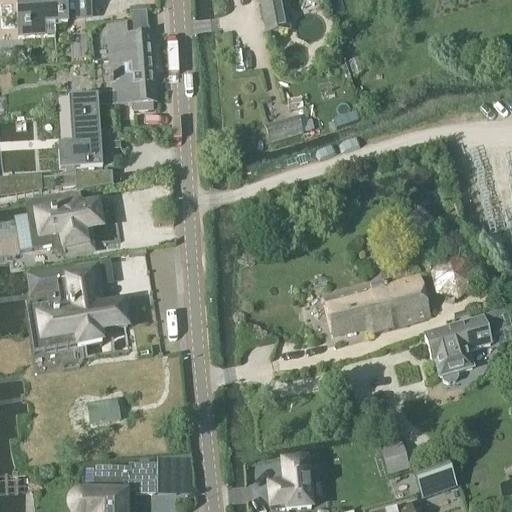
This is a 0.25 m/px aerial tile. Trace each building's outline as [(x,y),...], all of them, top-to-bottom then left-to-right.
[(19,42),(56,39),(55,26),(67,25),(66,18),(90,16),(89,0),(51,0),(52,3),(16,5),(19,42)] [(259,0),(267,35),(289,31),(287,16),(284,16),(281,0),(259,0)] [(132,38),(131,28),(122,29),(106,30),(108,63),(91,64),(91,65),(108,64),(109,79),(107,79),(108,87),(109,87),(110,97),(99,98),(100,110),(106,109),(157,106),(153,37),(132,38)] [(43,109),(59,108),(58,97),(43,98),(43,109)] [(100,110),(70,111),(73,151),(60,151),(59,152),(61,184),(44,185),(44,187),(28,188),(29,204),(111,190),(111,189),(133,186),(132,163),(110,164),(106,109),(100,110)] [(267,146),(301,137),(296,118),(262,127),(267,146)] [(57,214),(26,219),(31,252),(53,249),(54,256),(88,250),(85,235),(101,232),(97,208),(81,211),(79,197),(55,201),(57,214)] [(458,301),(473,286),(468,266),(447,259),(431,274),(437,295),(458,301)] [(99,331),(109,329),(109,334),(126,331),(122,307),(105,310),(105,311),(95,313),(89,270),(65,274),(70,307),(68,307),(70,315),(57,317),(57,315),(52,316),(52,318),(39,320),(44,354),(77,348),(78,350),(101,346),(99,331)] [(65,286),(62,271),(28,277),(30,291),(65,286)] [(431,321),(420,279),(388,287),(387,285),(384,286),(383,284),(370,287),(371,289),(324,302),(333,337),(370,327),(372,337),(431,321)] [(471,374),(467,357),(490,351),(487,340),(504,335),(498,316),(424,338),(431,367),(435,366),(439,382),(442,381),(443,385),(448,387),(455,385),(458,380),(457,377),(471,374)] [(89,427),(120,422),(117,401),(86,406),(89,427)] [(379,453),(387,480),(408,474),(401,447),(379,453)] [(286,511),(291,511),(311,510),(306,463),(282,466),(284,487),(269,489),(271,510),(286,509),(286,511)] [(422,503),(455,491),(446,466),(413,478),(422,503)] [(153,497),(153,470),(129,470),(129,473),(82,473),(82,475),(94,475),(94,497),(82,497),(81,511),(133,511),(133,498),(153,497)]
